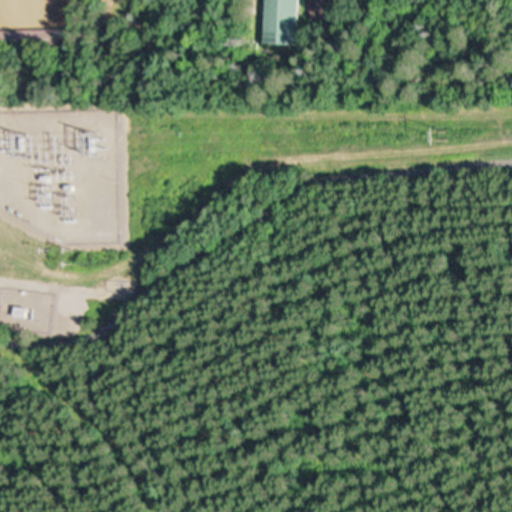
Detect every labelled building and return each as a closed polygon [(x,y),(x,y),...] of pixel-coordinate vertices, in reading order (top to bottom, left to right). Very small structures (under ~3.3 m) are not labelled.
[(306,0),(305,32),(305,46),(299,45),(289,45),(273,44),(269,44),(270,34),(271,0),(306,0)] [(327,0),(327,9),(324,9),(323,18),(313,17),(312,17),(313,10),(309,9),(309,0),(327,0)] [(0,33),(4,33),(19,32),(64,30),(66,50),(5,54),(0,54),(0,33)] [(111,202),(110,240),(101,239),(101,202),(111,202)] [(27,307),(25,317),(13,314),(15,304),(27,307)]
